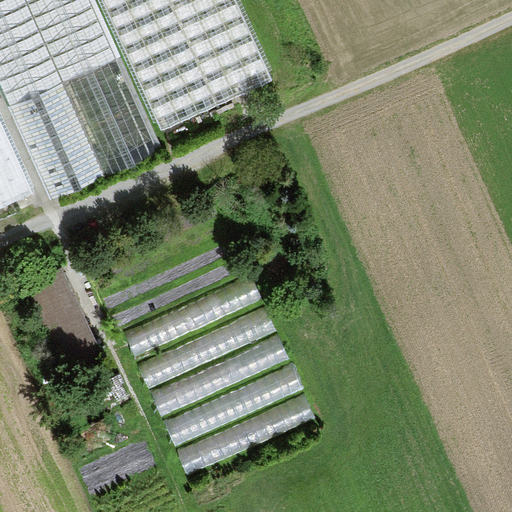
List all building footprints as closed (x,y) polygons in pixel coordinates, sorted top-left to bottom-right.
[(0,0),(0,100),(45,200),(159,149),(91,0),(0,0)] [(268,80),(232,0),(100,0),(158,129),(268,80)] [(0,225),(38,208),(0,122),(0,225)] [(61,363),(104,346),(72,266),(30,283),(61,363)] [(258,277),(127,330),(141,364),(160,356),(156,346),(267,301),(258,277)] [(186,471),(320,423),(298,362),(294,363),(275,311),(145,358),(186,471)]
